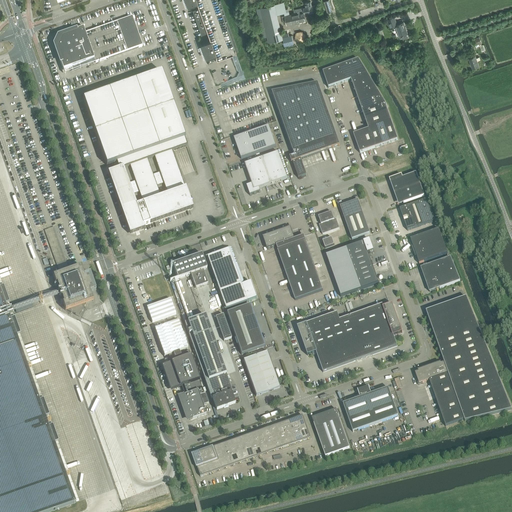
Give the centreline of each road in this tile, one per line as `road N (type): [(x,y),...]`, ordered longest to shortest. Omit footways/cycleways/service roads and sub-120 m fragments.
road 1 (unclassified): [(301,401),(425,354),(370,189),(352,181),(237,223)]
road 2 (unclassified): [(15,33),(100,272)]
road 3 (tertiary): [(511,233),(419,0)]
road 4 (unclassified): [(105,270),(22,34)]
road 5 (unclassified): [(159,0),(237,223)]
road 6 (unclassified): [(301,401),(237,223)]
road 7 (unclassified): [(163,441),(105,270)]
road 8 (unclassified): [(100,272),(163,441)]
road 9 (unclassified): [(163,441),(177,445),(301,401)]
road 10 (unclassified): [(237,223),(105,270)]
